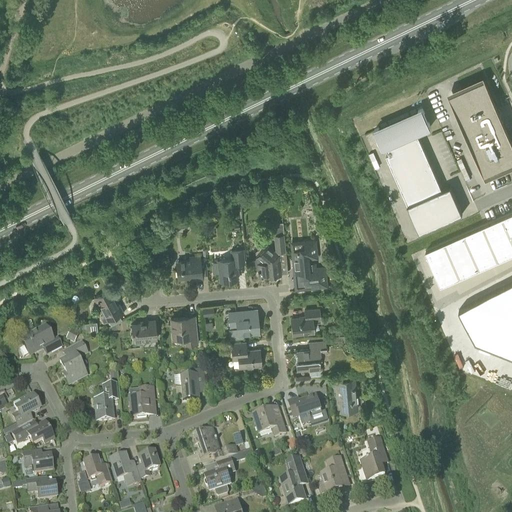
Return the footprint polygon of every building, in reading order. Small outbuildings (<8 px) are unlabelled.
[(484,76),(447,92),(485,179),(511,167),(511,140),(503,119),(503,118),(502,119),(500,113),(501,113),(500,112),(484,76)] [(450,186),(442,190),(416,131),(425,127),(426,129),(430,127),(422,109),(374,130),(382,148),(386,146),(397,172),(394,173),(408,204),(407,205),(419,233),(462,214),(450,186)] [(511,212),(425,251),(441,286),(511,254),(511,212)] [(274,223),(276,234),(284,233),(283,222),(274,223)] [(285,251),(283,234),(273,235),(274,240),(276,240),(277,252),(285,251)] [(311,262),(311,260),(317,259),(317,256),(315,240),(290,242),(291,251),(293,270),(295,270),(295,273),(300,273),(301,283),(307,282),(307,288),(328,286),(325,266),(316,267),(315,262),(311,262)] [(268,252),(263,248),(254,260),(254,268),(257,268),(257,275),(268,274),(268,276),(281,275),(280,261),(276,261),(275,251),(268,252)] [(237,279),(236,264),(245,263),(244,249),(230,250),(231,259),(217,260),(218,262),(212,263),(213,273),(219,273),(219,281),(237,279)] [(202,279),(199,256),(191,257),(192,260),(178,262),(178,269),(176,269),(177,278),(193,276),(193,279),(202,279)] [(511,281),(459,310),(468,328),(469,328),(474,337),(473,337),(475,342),(511,356),(511,281)] [(103,322),(122,312),(110,289),(95,297),(104,314),(100,316),(103,322)] [(203,316),(214,315),(213,306),(202,308),(203,316)] [(293,335),(313,333),(312,323),(320,322),(319,308),(304,310),(305,317),(291,318),(293,335)] [(243,318),(242,311),(229,313),(230,326),(236,325),(237,335),(258,333),(257,317),(243,318)] [(189,328),(188,316),(171,318),(173,338),(185,337),(186,345),(197,344),(195,327),(189,328)] [(133,340),(156,338),(154,319),(148,320),(148,322),(132,324),(133,340)] [(83,333),(97,331),(96,322),(81,324),(83,333)] [(51,342),(43,328),(21,340),(29,354),(46,345),(50,353),(61,347),(56,339),(51,342)] [(246,350),(245,341),(231,343),(232,360),(239,359),(240,368),(261,366),(260,349),(246,350)] [(320,369),(319,359),(321,359),(321,354),(327,353),(325,341),(309,342),(309,349),(296,351),(297,361),(295,361),(296,370),(312,368),(313,370),(320,369)] [(68,386),(80,380),(78,375),(84,372),(77,359),(86,354),(81,343),(69,350),(72,356),(59,363),(66,377),(64,378),(68,386)] [(195,376),(181,377),(182,388),(183,402),(200,400),(199,395),(199,385),(207,384),(205,370),(195,371),(195,376)] [(338,412),(357,410),(354,379),(336,381),(338,412)] [(118,401),(116,384),(101,386),(102,395),(103,395),(103,399),(94,400),(96,422),(113,420),(111,402),(118,401)] [(131,419),(148,417),(146,405),(154,404),(152,389),(137,390),(138,398),(129,399),(131,419)] [(18,429),(31,421),(28,415),(39,410),(32,395),(18,403),(13,405),(17,414),(12,417),(18,429)] [(300,407),(290,410),(291,411),(293,418),(293,419),(299,417),(302,425),(311,422),(312,425),(328,420),(326,412),(321,414),(316,397),(300,402),(298,403),(300,407)] [(274,422),(270,410),(252,416),(259,435),(272,430),(275,437),(285,434),(281,419),(274,422)] [(17,431),(11,434),(14,441),(17,446),(29,440),(32,445),(41,440),(44,444),(52,440),(48,432),(44,424),(32,430),(29,425),(17,431)] [(221,454),(212,429),(205,431),(205,432),(191,436),(195,447),(198,446),(200,453),(197,454),(200,461),(213,457),(215,462),(228,458),(238,455),(235,446),(221,451),(222,453),(221,454)] [(367,482),(385,476),(380,462),(387,460),(382,446),(380,439),(367,443),(372,459),(360,463),(367,482)] [(298,451),(295,440),(284,443),(286,451),(289,450),(291,454),(298,451)] [(39,458),(38,451),(22,453),(24,467),(32,466),(33,474),(52,471),(50,456),(39,458)] [(251,451),(238,456),(240,462),(253,458),(251,451)] [(260,451),(254,453),(257,463),(263,461),(260,451)] [(135,467),(139,481),(145,479),(144,474),(159,469),(153,453),(138,458),(141,467),(136,469),(135,467)] [(139,481),(135,467),(128,469),(124,456),(110,461),(116,480),(123,477),(126,487),(140,482),(139,481)] [(297,477),(305,474),(300,458),(285,463),(290,479),(280,482),(288,505),(305,499),(301,488),(297,477)] [(100,471),(97,459),(82,464),(88,481),(95,478),(98,487),(111,483),(106,469),(100,471)] [(327,494),(342,489),(337,473),(344,471),(340,459),(332,461),(326,463),(329,473),(321,475),(327,494)] [(229,493),(227,486),(230,485),(226,474),(233,471),(230,461),(217,465),(220,472),(205,477),(206,480),(204,483),(205,487),(208,488),(210,492),(214,490),(216,496),(219,498),(228,495),(229,493)] [(38,486),(37,480),(26,482),(27,494),(36,492),(37,501),(56,499),(54,484),(38,486)] [(263,499),(267,498),(263,486),(252,490),(254,495),(263,499)] [(215,511),(240,511),(237,501),(215,508),(215,511)]
